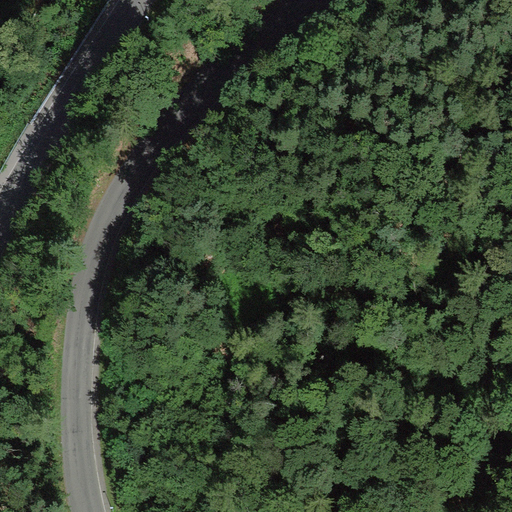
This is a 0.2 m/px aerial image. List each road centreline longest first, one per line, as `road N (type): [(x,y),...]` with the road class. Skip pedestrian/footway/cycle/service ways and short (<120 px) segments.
road 1 (residential): [(319,0),(291,35),(203,102),(152,159),(119,225),(74,338),(68,410),(83,511)]
road 2 (residential): [(0,239),(147,0)]
